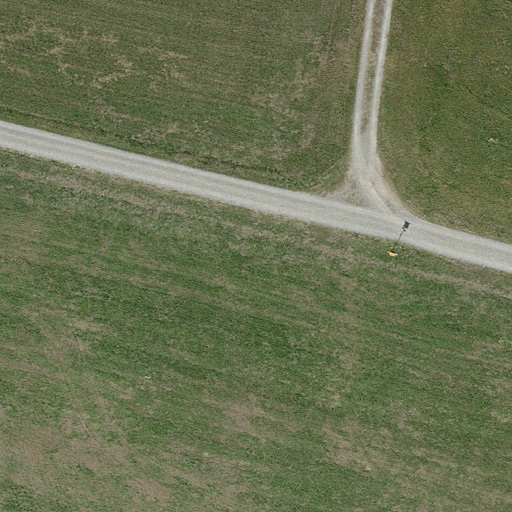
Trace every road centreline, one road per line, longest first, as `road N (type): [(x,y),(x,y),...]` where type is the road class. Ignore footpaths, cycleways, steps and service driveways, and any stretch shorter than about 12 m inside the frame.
road 1 (track): [(511,259),(0,132)]
road 2 (track): [(389,226),(364,139),(382,0)]
